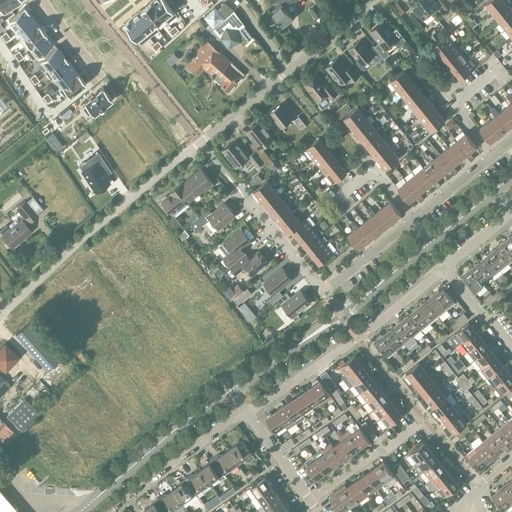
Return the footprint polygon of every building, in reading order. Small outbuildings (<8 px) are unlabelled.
[(20,0),(0,0),(0,8),(2,13),(21,1),(20,0)] [(151,2),(164,18),(163,18),(167,23),(177,15),(164,0),(153,0),(151,2)] [(293,18),(283,6),(286,3),(289,1),(292,4),(297,0),(276,0),(278,3),(269,10),(282,26),(293,18)] [(422,20),(432,12),(422,0),(409,0),(408,2),(415,11),(410,15),(421,28),(426,24),(422,20)] [(422,0),(432,12),(441,4),(445,9),(450,5),(446,0),(422,0)] [(507,0),(489,0),(485,3),(492,12),(507,0)] [(507,0),(492,12),(497,18),(494,21),(498,25),(500,22),(499,20),(511,9),(511,8),(508,4),(510,3),(507,0)] [(151,2),(142,9),(155,25),(163,18),(164,18),(151,2)] [(215,6),(204,16),(209,21),(214,27),(212,30),(229,46),(239,40),(243,44),(252,34),(232,8),(226,2),(218,9),(215,6)] [(306,9),(313,20),(321,14),(314,4),(311,7),(310,6),(306,9)] [(24,7),(8,19),(16,28),(31,16),(24,7)] [(142,10),(133,16),(150,37),(159,29),(155,25),(142,9),(142,10)] [(511,9),(499,20),(500,22),(506,29),(511,23),(511,9)] [(31,16),(16,28),(22,37),(23,37),(38,25),(38,24),(31,16)] [(133,16),(124,24),(140,44),(150,37),(133,16)] [(473,20),(469,16),(466,18),(470,22),(469,23),(473,27),(478,23),(474,19),(473,20)] [(407,41),(397,29),(392,32),(383,21),(371,32),(379,42),(375,46),(383,57),(385,59),(390,55),(386,49),(394,42),(398,48),(407,41)] [(22,37),(19,39),(26,48),(27,49),(46,34),(38,25),(23,37),(22,37)] [(428,47),(432,44),(443,35),(439,30),(424,43),(428,47)] [(26,48),(25,50),(32,59),(53,43),(46,34),(27,49),(26,48)] [(438,52),(436,55),(439,58),(442,56),(440,54),(454,43),(447,34),(433,45),(438,52)] [(349,49),(358,60),(354,64),(360,72),(365,68),(362,65),(373,56),(378,61),(383,57),(375,46),(373,45),(368,49),(361,40),(349,49)] [(486,44),(490,48),(495,44),(491,40),(486,44)] [(243,74),(207,41),(186,66),(197,76),(205,68),(211,74),(214,71),(218,75),(215,79),(229,91),(235,84),(243,74)] [(440,54),(442,56),(447,62),(461,51),(454,43),(440,54)] [(56,46),(40,59),(47,68),(63,55),(56,46)] [(452,69),(449,71),(452,75),(455,73),(454,71),(467,60),(461,51),(447,62),(452,69)] [(174,52),(166,59),(171,64),(179,57),(174,52)] [(47,68),(44,70),(52,80),(55,77),(54,77),(70,64),(63,55),(47,68)] [(339,57),(326,67),(340,84),(347,78),(350,82),(360,74),(352,64),(347,68),(339,57)] [(461,80),(463,78),(475,69),(467,60),(454,71),(455,73),(461,80)] [(402,66),(398,62),(392,67),(395,71),(402,66)] [(70,64),(54,77),(55,77),(61,85),(62,86),(77,73),(70,64)] [(411,78),(409,76),(404,69),(390,80),(397,89),(411,78)] [(61,85),(58,88),(66,98),(85,82),(77,73),(62,86),(61,85)] [(416,77),(412,73),(409,76),(411,78),(397,89),(404,97),(418,86),(413,80),(416,77)] [(330,101),(340,93),(332,83),(327,87),(317,75),(305,84),(314,95),(313,96),(318,102),(318,101),(323,107),(330,101)] [(418,86),(404,97),(411,106),(425,95),(423,93),(418,86)] [(85,104),(82,107),(88,115),(91,112),(93,114),(111,99),(103,88),(84,103),(85,104)] [(425,95),(411,106),(418,114),(432,103),(427,97),(429,94),(426,90),(423,93),(425,95)] [(338,115),(340,118),(352,108),(348,103),(341,108),(343,111),(338,115)] [(432,103),(418,114),(425,122),(439,112),(437,110),(432,103)] [(280,104),(270,113),(282,127),(292,119),(280,104)] [(347,120),(352,126),(365,115),(363,113),(358,106),(344,117),(343,118),(346,122),(347,120)] [(439,112),(425,122),(432,131),(445,120),(440,114),(443,111),(440,107),(437,110),(439,112)] [(511,115),(505,108),(499,113),(497,110),(493,113),(495,116),(497,114),(508,128),(511,124),(511,115)] [(356,136),(372,124),(366,117),(369,115),(366,111),(363,113),(365,115),(352,126),(356,131),(354,132),(356,136)] [(497,114),(495,116),(489,121),(501,137),(504,134),(503,132),(508,128),(497,114)] [(306,125),(299,116),(294,120),(302,129),(306,125)] [(453,117),(445,124),(449,130),(458,123),(453,117)] [(255,151),(264,162),(273,172),(278,168),(261,147),(273,138),(259,121),(247,131),(255,140),(250,144),(255,151)] [(498,139),(501,137),(489,121),(480,128),(491,142),(497,137),(498,139)] [(377,130),(372,124),(356,136),(359,139),(361,137),(365,143),(378,132),(377,130)] [(370,153),(380,144),(385,140),(380,134),(383,132),(380,128),(377,130),(378,132),(365,143),(369,148),(367,149),(370,153)] [(468,154),(470,152),(477,147),(466,133),(457,140),(460,144),(468,154)] [(305,149),(313,157),(326,146),(325,144),(319,137),(305,149)] [(236,140),(223,151),(236,167),(242,162),(247,168),(254,163),(257,167),(264,162),(255,151),(249,156),(236,140)] [(374,154),(378,160),(392,149),(390,147),(385,140),(380,144),(370,153),(372,156),(374,154)] [(468,154),(460,144),(457,140),(449,147),(460,160),(466,155),(468,158),(472,155),(470,152),(468,154)] [(331,146),(328,142),(325,144),(326,146),(313,157),(319,166),(333,155),(328,148),(331,146)] [(381,166),(383,170),(399,158),(394,151),(396,149),(393,145),(390,147),(392,149),(378,160),(382,165),(381,166)] [(460,160),(449,147),(440,154),(451,167),(453,166),(460,160)] [(110,182),(105,175),(106,174),(105,172),(109,169),(110,171),(111,171),(98,152),(87,160),(90,165),(83,170),(81,171),(95,192),(110,182)] [(440,154),(432,160),(443,174),(449,169),(452,172),(456,169),(453,166),(451,167),(440,154)] [(319,166),(326,174),(340,163),(338,161),(333,155),(319,166)] [(341,159),(338,161),(340,163),(326,174),(333,183),(347,172),(341,165),(344,163),(341,159)] [(443,174),(432,160),(423,167),(434,181),(436,179),(443,174)] [(423,167),(415,174),(426,188),(432,183),(435,185),(439,182),(436,179),(434,181),(423,167)] [(202,169),(190,178),(183,184),(182,184),(176,188),(188,202),(212,182),(202,169)] [(426,188),(415,174),(407,181),(418,194),(420,193),(426,188)] [(256,198),(259,201),(274,188),(269,182),(272,180),(269,176),(266,178),(267,180),(253,191),(258,196),(256,198)] [(416,196),(418,199),(422,196),(420,193),(418,194),(407,181),(398,188),(409,202),(416,196)] [(173,214),(188,202),(176,188),(171,193),(162,201),(173,214)] [(263,202),(267,208),(281,197),(279,195),(274,188),(259,201),(261,204),(263,202)] [(270,215),(272,218),(288,205),(283,199),(285,197),(282,193),(279,195),(281,197),(267,208),(272,213),(270,215)] [(6,224),(0,228),(0,232),(2,235),(12,247),(31,231),(25,223),(27,221),(28,222),(37,215),(25,201),(17,208),(24,217),(10,229),(6,224)] [(391,201),(382,208),(394,223),(397,221),(396,219),(402,214),(391,201)] [(225,203),(212,213),(208,209),(191,223),(197,230),(210,219),(218,229),(235,215),(225,203)] [(277,219),(281,225),(295,214),(293,212),(288,205),(272,218),(275,221),(277,219)] [(394,223),(382,208),(375,213),(373,210),(369,213),(371,216),(373,214),(384,228),(390,224),(391,226),(394,223)] [(286,235),(292,230),(301,222),(296,216),(299,213),(296,209),(293,212),(295,214),(281,225),(285,230),(283,231),(286,235)] [(379,233),(384,228),(373,214),(371,216),(365,221),(377,237),(381,234),(379,233)] [(179,232),(184,228),(174,216),(169,220),(179,232)] [(141,217),(129,227),(142,244),(155,234),(154,232),(160,227),(153,219),(147,224),(141,217)] [(299,238),(312,227),(305,218),(301,222),(292,230),(297,236),(294,239),(297,242),(300,240),(299,238)] [(352,227),(355,230),(357,228),(368,242),(373,238),(374,239),(377,237),(365,221),(359,226),(356,223),(352,227)] [(319,236),(312,227),(299,238),(300,240),(305,246),(319,236)] [(184,228),(179,232),(180,233),(179,233),(184,239),(190,235),(184,228)] [(357,228),(355,230),(348,235),(359,249),(360,251),(364,248),(362,246),(368,242),(357,228)] [(225,242),(221,246),(227,254),(223,258),(230,266),(246,253),(242,248),(251,241),(242,229),(225,242)] [(311,259),(314,257),(312,255),(326,244),(319,236),(305,246),(311,253),(308,255),(311,259)] [(497,248),(509,263),(511,260),(511,249),(504,240),(499,244),(501,245),(497,248)] [(319,264),(333,253),(326,244),(312,255),(314,257),(319,264)] [(103,251),(98,255),(105,264),(100,269),(107,277),(114,272),(112,270),(121,262),(108,247),(106,248),(105,247),(102,250),(103,251)] [(488,254),(500,270),(509,263),(497,248),(493,251),(492,250),(488,254)] [(230,266),(236,274),(245,267),(252,275),(268,262),(259,250),(249,258),(246,253),(230,266)] [(166,254),(151,267),(156,272),(154,274),(161,282),(178,269),(178,268),(176,270),(170,262),(171,261),(166,254)] [(480,262),(492,277),(500,270),(488,254),(483,258),(484,259),(480,262)] [(471,268),(484,283),(492,277),(480,262),(477,265),(476,264),(471,268)] [(218,267),(212,272),(216,277),(222,272),(218,267)] [(292,280),(282,267),(264,282),(274,295),(292,280)] [(461,277),(464,281),(466,280),(476,292),(485,285),(483,284),(484,283),(471,268),(466,271),(467,273),(461,277)] [(74,276),(73,277),(86,292),(95,285),(97,287),(103,281),(95,272),(90,277),(82,269),(78,273),(76,272),(73,275),(74,276)] [(178,269),(161,282),(162,282),(163,281),(167,286),(166,287),(173,296),(189,283),(189,282),(188,284),(181,276),(183,275),(178,269)] [(189,283),(173,296),(174,295),(179,300),(177,301),(184,310),(199,298),(193,290),(194,289),(189,283)] [(434,293),(447,309),(456,302),(447,292),(449,290),(446,286),(440,291),(439,289),(434,293)] [(59,292),(54,296),(62,304),(56,309),(64,318),(70,312),(68,310),(77,302),(63,288),(62,289),(61,287),(58,290),(59,292)] [(247,288),(233,299),(238,305),(252,293),(247,288)] [(286,292),(277,299),(273,303),(277,309),(282,305),(292,317),(311,302),(310,301),(309,302),(305,297),(306,297),(300,290),(291,297),(286,292)] [(496,299),(501,294),(498,290),(493,295),(496,299)] [(139,291),(131,297),(143,312),(151,306),(139,291)] [(447,309),(434,293),(429,297),(430,298),(426,301),(438,316),(447,309)] [(493,295),(491,293),(482,300),(487,306),(496,299),(493,295)] [(131,297),(123,303),(135,318),(143,312),(131,297)] [(417,307),(430,323),(438,316),(426,301),(423,304),(422,303),(417,307)] [(123,303),(116,309),(128,324),(135,318),(123,303)] [(205,305),(190,318),(197,327),(199,325),(203,330),(201,332),(202,332),(218,318),(213,312),(212,314),(205,305)] [(410,315),(422,330),(430,323),(417,307),(412,311),(413,312),(410,315)] [(116,309),(108,315),(120,330),(128,324),(116,309)] [(33,313),(30,316),(31,317),(30,318),(43,333),(52,325),(53,327),(60,322),(52,313),(46,318),(39,310),(34,314),(33,313)] [(460,325),(468,318),(464,312),(455,319),(456,321),(460,325)] [(108,315),(101,322),(113,336),(120,330),(108,315)] [(400,320),(413,337),(422,330),(410,315),(406,318),(405,317),(400,320)] [(218,318),(202,332),(209,341),(210,339),(214,344),(213,346),(230,332),(225,326),(223,328),(217,320),(218,319),(218,318)] [(396,326),(393,329),(405,343),(408,348),(417,341),(413,337),(400,320),(395,324),(396,326)] [(454,330),(460,325),(456,321),(451,326),(454,330)] [(101,322),(93,328),(105,342),(113,336),(101,322)] [(454,334),(449,338),(456,347),(461,343),(476,331),(469,322),(454,334)] [(20,344),(12,354),(20,361),(29,352),(27,350),(35,342),(21,328),(19,329),(18,328),(15,331),(17,332),(12,337),(20,344)] [(93,328),(86,334),(98,348),(105,342),(93,328)] [(383,334),(396,350),(405,343),(393,329),(389,331),(388,330),(383,334)] [(445,330),(440,335),(443,339),(448,334),(445,330)] [(468,351),(483,339),(476,331),(461,343),(468,351)] [(230,332),(213,346),(220,355),(221,353),(226,359),(241,347),(236,340),(235,342),(228,334),(230,333),(230,332)] [(86,334),(78,340),(90,355),(98,348),(86,334)] [(374,344),(377,348),(379,347),(388,357),(396,350),(383,334),(379,338),(379,339),(374,344),(374,345),(374,344)] [(443,339),(440,335),(434,340),(437,343),(443,339)] [(474,360),(489,347),(487,345),(489,343),(485,337),(483,339),(468,351),(474,360)] [(78,340),(70,346),(75,352),(74,353),(78,359),(80,358),(82,361),(90,355),(78,340)] [(429,344),(423,349),(426,352),(432,348),(429,344)] [(438,347),(442,352),(446,349),(442,344),(438,347)] [(481,368),(496,356),(489,347),(474,360),(481,368)] [(426,352),(423,349),(417,353),(420,357),(426,352)] [(435,349),(431,352),(436,358),(440,354),(435,349)] [(133,386),(133,387),(152,410),(154,408),(159,404),(161,402),(164,400),(169,396),(171,394),(174,392),(179,388),(181,386),(184,384),(189,380),(191,378),(194,375),(199,372),(202,369),(188,353),(178,361),(168,369),(158,377),(148,385),(138,393),(133,386)] [(346,376),(361,364),(359,361),(361,359),(356,353),(339,367),(346,376)] [(447,358),(452,364),(456,361),(451,355),(447,358)] [(488,376),(503,364),(496,356),(481,368),(488,376)] [(412,358),(406,362),(409,366),(415,361),(412,358)] [(445,369),(449,366),(445,360),(441,363),(445,369)] [(456,361),(452,364),(456,370),(460,367),(456,361)] [(399,375),(404,371),(409,366),(406,362),(395,371),(399,375)] [(413,382),(426,371),(419,362),(406,373),(413,382)] [(361,364),(346,376),(353,384),(370,371),(366,365),(364,367),(361,364)] [(491,388),(510,373),(503,364),(488,376),(492,382),(489,385),(491,388)] [(449,366),(445,369),(450,375),(454,372),(449,366)] [(320,375),(330,389),(336,385),(326,371),(320,375)] [(370,371),(353,384),(360,393),(375,380),(372,377),(374,375),(370,371)] [(420,390),(436,377),(433,379),(426,371),(413,382),(420,390)] [(464,382),(468,379),(463,373),(459,376),(464,382)] [(502,394),(511,385),(511,375),(510,373),(491,388),(494,391),(497,388),(502,394)] [(0,394),(10,384),(0,375),(0,394)] [(456,379),(460,385),(464,382),(459,376),(456,379)] [(426,398),(442,385),(436,377),(420,390),(426,398)] [(311,386),(320,400),(322,403),(332,397),(320,380),(319,381),(318,380),(316,379),(312,382),(312,384),(313,385),(311,386)] [(468,379),(464,382),(469,387),(472,384),(468,379)] [(375,380),(360,393),(367,401),(383,387),(379,382),(377,383),(375,380)] [(464,382),(460,385),(465,391),(469,387),(464,382)] [(35,403),(42,391),(32,384),(24,396),(35,403)] [(442,385),(426,398),(433,407),(449,394),(442,385)] [(311,386),(302,392),(311,406),(320,400),(311,386)] [(106,413),(98,420),(112,437),(115,434),(125,427),(128,424),(131,421),(141,414),(144,412),(145,412),(149,408),(151,410),(152,410),(133,387),(128,391),(127,391),(129,394),(122,400),(114,407),(106,413)] [(383,387),(367,401),(374,409),(388,397),(386,394),(387,392),(383,387)] [(336,398),(340,395),(336,389),(332,392),(336,398)] [(474,392),(479,398),(483,395),(478,389),(474,392)] [(302,392),(293,399),(302,412),(311,406),(302,392)] [(450,393),(449,394),(433,407),(440,415),(457,401),(450,393)] [(476,399),(472,394),(468,397),(473,403),(476,399)] [(346,404),(340,395),(336,398),(342,406),(346,404)] [(483,395),(479,398),(483,403),(487,400),(483,395)] [(24,397),(7,415),(23,430),(40,413),(24,397)] [(388,397),(374,409),(380,418),(397,404),(393,399),(391,400),(388,397)] [(293,399),(284,405),(296,423),(305,417),(302,412),(293,399)] [(476,399),(473,403),(477,408),(481,405),(476,399)] [(495,403),(498,407),(504,402),(500,399),(495,403)] [(457,401),(440,415),(447,424),(464,410),(457,401)] [(498,407),(495,403),(489,408),(492,412),(498,407)] [(348,407),(353,413),(356,410),(352,404),(348,407)] [(397,404),(380,418),(388,427),(402,415),(400,411),(401,409),(397,404)] [(284,405),(275,411),(285,425),(287,429),(296,423),(284,405)] [(342,412),(339,407),(333,412),(335,416),(342,412)] [(356,410),(353,413),(357,418),(361,415),(356,410)] [(464,410),(447,424),(454,432),(471,419),(464,410)] [(285,425),(275,411),(266,417),(275,431),(285,425)] [(478,417),(481,421),(487,416),(484,412),(478,417)] [(339,417),(342,421),(348,417),(345,413),(339,417)] [(0,436),(7,444),(18,434),(0,415),(0,436)] [(327,416),(320,420),(323,424),(329,420),(327,416)] [(342,421),(339,417),(333,421),(336,425),(342,421)] [(481,421),(478,417),(472,421),(475,425),(481,421)] [(323,424),(320,420),(314,424),(317,428),(323,424)] [(511,424),(508,420),(500,427),(511,441),(511,424)] [(361,424),(366,430),(370,427),(365,421),(361,424)] [(321,429),(324,433),(330,429),(327,425),(321,429)] [(461,430),(464,434),(470,430),(467,426),(461,430)] [(351,434),(361,447),(370,441),(360,427),(351,434)] [(370,427),(366,430),(371,435),(374,440),(375,439),(378,437),(374,432),(370,427)] [(511,441),(500,427),(492,434),(504,449),(511,441)] [(309,428),(303,432),(305,436),(311,432),(309,428)] [(324,433),(321,429),(315,433),(318,437),(324,433)] [(352,453),(361,447),(351,434),(348,430),(340,436),(342,440),(352,453)] [(464,434),(461,430),(456,435),(459,439),(464,434)] [(305,436),(303,432),(297,436),(299,440),(305,436)] [(492,434),(483,440),(495,455),(504,449),(492,434)] [(282,444),(285,450),(295,443),(291,437),(282,444)] [(303,441),(306,445),(312,441),(309,437),(303,441)] [(343,460),(352,453),(342,440),(333,446),(331,443),(343,460)] [(483,440),(475,447),(487,462),(495,455),(483,440)] [(306,445),(303,441),(297,445),(300,450),(306,445)] [(237,443),(228,450),(238,464),(245,459),(247,461),(249,462),(255,457),(253,454),(244,442),(239,445),(237,443)] [(417,463),(433,449),(429,444),(427,445),(424,442),(410,454),(417,463)] [(334,466),(343,460),(331,443),(322,449),(334,466)] [(487,462),(475,447),(466,454),(478,469),(487,462)] [(322,448),(313,455),(325,472),(334,466),(322,449),(322,448)] [(417,463),(413,466),(420,474),(424,471),(438,459),(436,456),(438,454),(433,449),(417,463)] [(213,458),(225,474),(238,464),(228,450),(219,456),(218,454),(213,458)] [(413,459),(408,452),(398,460),(403,466),(413,459)] [(316,479),(325,472),(313,455),(304,461),(316,479)] [(209,463),(200,470),(211,484),(225,474),(213,458),(208,461),(209,463)] [(430,480),(447,466),(443,461),(441,462),(438,459),(424,471),(430,480)] [(384,460),(375,467),(386,482),(395,476),(384,460)] [(393,467),(392,467),(399,476),(405,472),(399,463),(393,467)] [(437,488),(452,476),(449,473),(451,471),(447,466),(430,480),(437,488)] [(386,482),(375,467),(366,473),(377,489),(386,482)] [(256,469),(247,475),(250,480),(253,479),(260,473),(257,469),(256,469)] [(185,478),(197,494),(211,484),(200,470),(192,476),(190,474),(185,478)] [(405,472),(399,476),(403,483),(403,482),(404,482),(410,478),(405,472)] [(366,473),(357,479),(368,495),(377,489),(366,473)] [(257,496),(271,485),(265,476),(250,487),(257,496)] [(444,497),(461,483),(456,477),(455,479),(452,476),(437,488),(444,497)] [(182,483),(173,489),(183,504),(197,494),(185,478),(180,481),(182,483)] [(368,495),(357,479),(348,486),(359,501),(368,495)] [(410,486),(415,492),(419,489),(414,483),(410,486)] [(505,484),(500,488),(511,503),(511,485),(509,483),(506,486),(505,484)] [(263,504),(278,494),(271,485),(257,496),(263,504)] [(220,495),(223,499),(237,490),(234,486),(220,495)] [(343,486),(338,489),(351,508),(359,501),(348,486),(345,488),(343,486)] [(492,497),(504,511),(511,505),(511,503),(500,488),(495,492),(496,493),(492,497)] [(0,511),(19,511),(0,489),(0,511)] [(163,494),(158,497),(168,511),(171,511),(183,504),(173,489),(164,496),(163,494)] [(344,511),(351,508),(338,489),(332,493),(334,496),(330,498),(339,511),(344,511)] [(415,492),(420,497),(423,494),(419,489),(415,492)] [(400,490),(394,494),(397,498),(403,494),(400,490)] [(268,511),(271,511),(284,503),(278,494),(263,504),(268,511)] [(397,498),(394,494),(388,498),(391,502),(397,498)] [(402,498),(405,502),(411,498),(408,494),(402,498)] [(168,511),(158,497),(153,501),(154,503),(145,509),(146,511),(168,511)] [(208,511),(214,506),(209,498),(202,503),(208,511)] [(405,502),(402,498),(396,502),(399,507),(405,502)] [(426,505),(429,509),(435,504),(432,500),(426,505)] [(382,502),(376,507),(379,511),(385,506),(382,502)] [(271,511),(289,511),(290,511),(284,503),(271,511)]
